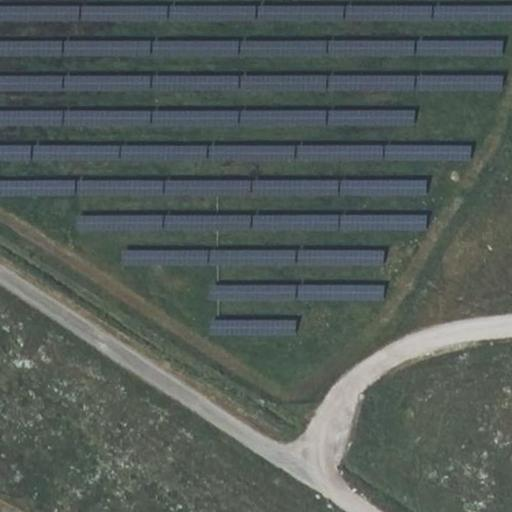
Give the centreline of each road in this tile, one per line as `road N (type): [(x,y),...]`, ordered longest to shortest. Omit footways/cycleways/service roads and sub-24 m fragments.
road 1 (track): [(511,96),(497,135),(395,303),(292,393),(267,385),(0,210)]
road 2 (track): [(511,323),(393,348),(337,394),(293,462)]
